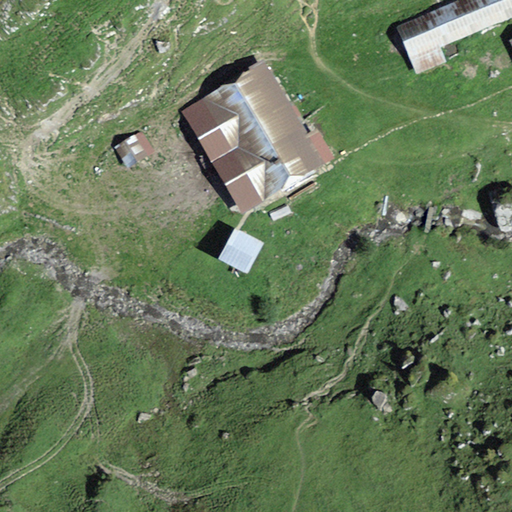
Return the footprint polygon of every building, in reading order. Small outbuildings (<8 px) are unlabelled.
[(511,0),(466,0),(399,28),(411,57),(511,15),(511,0)] [(293,110),(289,113),(270,81),(272,79),(265,66),(188,114),(243,208),(328,157),(316,137),(306,142),(292,118),(296,116),(293,110)] [(118,149),(128,165),(152,150),(142,134),(118,149)] [(500,230),(511,226),(511,188),(490,194),(500,230)] [(259,246),(237,234),(232,243),(244,250),(235,267),(245,273),(259,246)]
